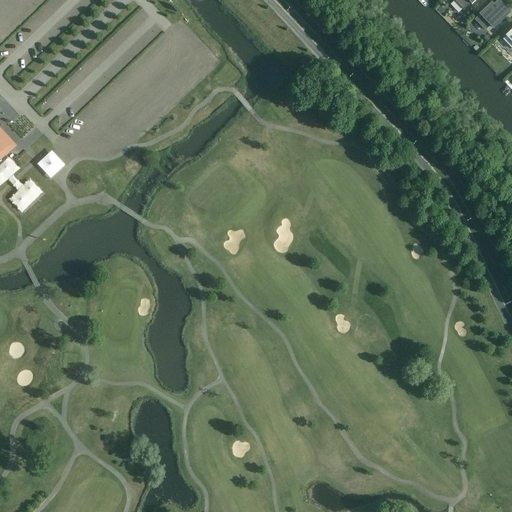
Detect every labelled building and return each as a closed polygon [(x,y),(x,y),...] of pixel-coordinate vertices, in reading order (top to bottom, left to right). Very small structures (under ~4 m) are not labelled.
[(453,0),(454,1),(454,0),(463,9),(463,10),(470,3),(472,5),(476,0),(453,0)] [(487,9),(475,20),(476,21),(484,29),(485,30),(490,25),(493,28),(511,11),(506,6),(509,3),(505,0),(500,0),(494,6),(492,4),(491,5),(487,9)] [(179,56),(182,53),(188,59),(193,55),(179,42),(172,49),(179,56)] [(220,53),(217,57),(226,67),(229,63),(220,53)] [(80,135),(87,126),(81,122),(74,131),(80,135)] [(0,160),(16,146),(0,128),(0,160)] [(88,155),(102,140),(97,135),(83,150),(88,155)] [(98,151),(92,157),(102,166),(108,160),(98,151)]
